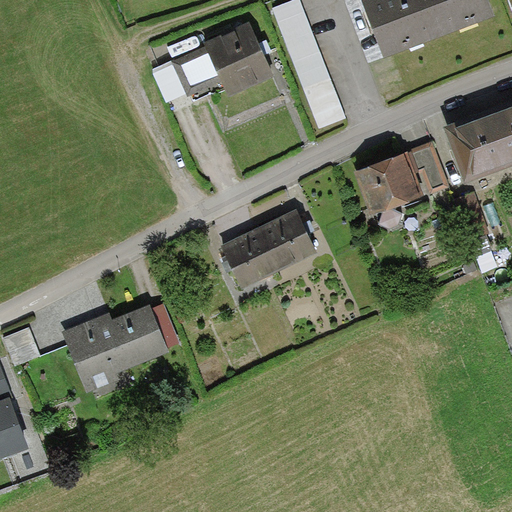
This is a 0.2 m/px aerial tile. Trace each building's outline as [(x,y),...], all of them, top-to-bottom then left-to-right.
[(346,125),(295,0),(270,11),(321,135),(346,125)] [(485,0),(368,0),(356,5),(380,63),(493,18),(485,0)] [(250,25),(206,45),(207,48),(222,81),(228,94),(273,73),(250,25)] [(189,97),(222,81),(207,48),(173,63),(189,97)] [(511,106),(441,134),(462,187),(511,167),(511,106)] [(400,154),(410,179),(419,175),(427,195),(448,187),(429,142),(400,154)] [(400,154),(352,173),(373,224),(421,204),(410,179),(400,154)] [(470,194),(451,201),(467,243),(486,236),(470,194)] [(296,214),(218,252),(237,292),(316,255),(296,214)] [(107,317),(56,336),(77,390),(165,356),(162,351),(172,346),(158,309),(148,313),(146,309),(110,324),(107,317)] [(25,328),(4,338),(19,370),(40,360),(25,328)] [(6,405),(0,407),(0,455),(22,447),(6,405)]
